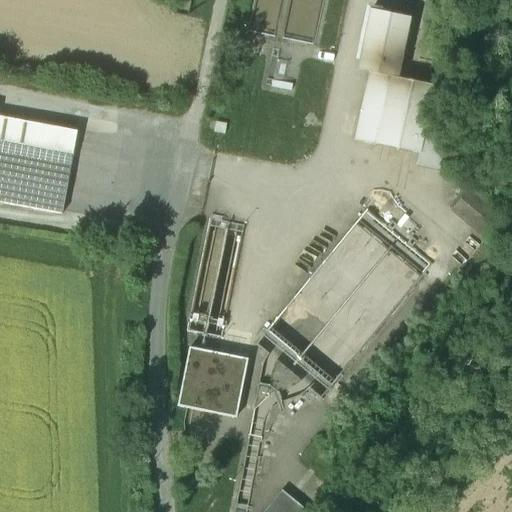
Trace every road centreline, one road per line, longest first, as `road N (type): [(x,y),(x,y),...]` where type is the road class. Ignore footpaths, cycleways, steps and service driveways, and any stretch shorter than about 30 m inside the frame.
road 1 (unclassified): [(164,511),(155,307),(190,132)]
road 2 (track): [(190,132),(218,0)]
